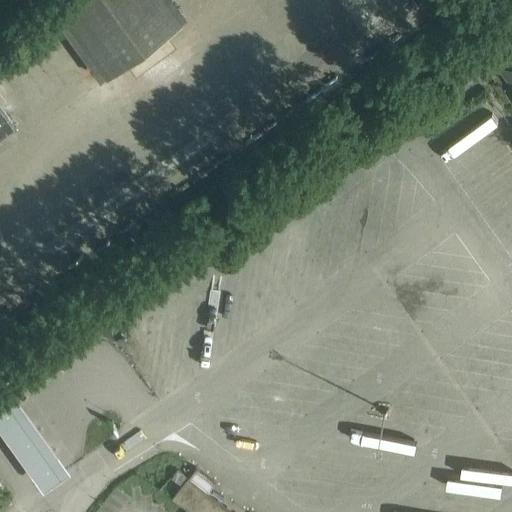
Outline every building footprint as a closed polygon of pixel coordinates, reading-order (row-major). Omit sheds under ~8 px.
[(105,76),(182,20),(167,0),(74,0),(58,12),(105,76)] [(511,51),(498,62),(511,80),(511,51)] [(0,130),(14,121),(0,101),(0,130)] [(496,123),(478,134),(484,145),(502,134),(496,123)] [(7,390),(0,395),(0,434),(39,489),(65,471),(7,390)] [(177,468),(171,476),(179,483),(185,475),(177,468)] [(191,511),(234,511),(187,476),(172,497),(191,511)]
